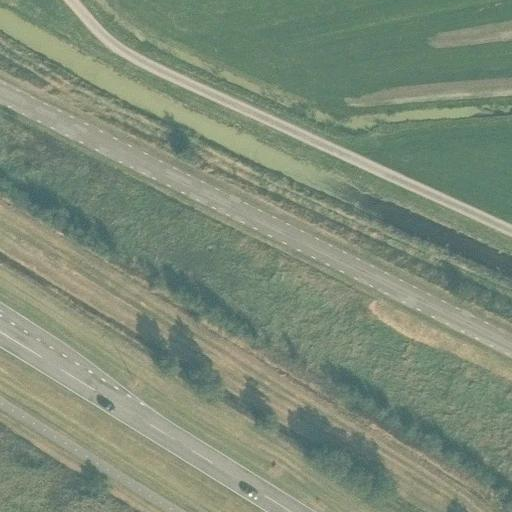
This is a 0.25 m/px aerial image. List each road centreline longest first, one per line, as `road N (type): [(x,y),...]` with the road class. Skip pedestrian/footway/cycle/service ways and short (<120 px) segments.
road 1 (tertiary): [(511,347),(0,92)]
road 2 (tertiary): [(289,511),(0,332)]
